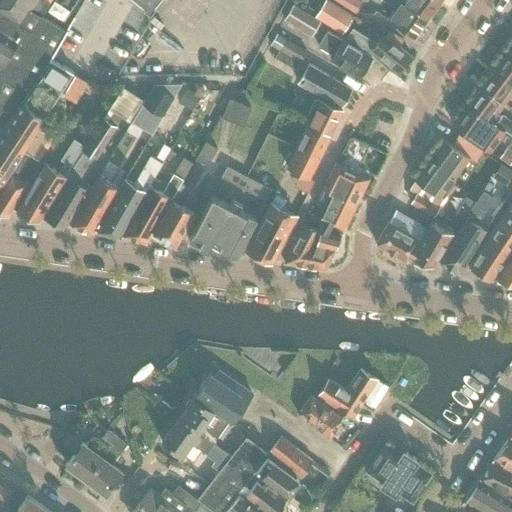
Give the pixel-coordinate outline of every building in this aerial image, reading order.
[(13,0),(0,0),(0,105),(13,114),(49,59),(66,30),(42,14),(41,16),(13,0)] [(13,0),(41,16),(42,14),(50,2),(46,0),(13,0)] [(135,0),(149,11),(158,0),(135,0)] [(329,0),(324,0),(315,16),(342,33),(353,15),(329,0)] [(335,0),(355,13),(362,1),(360,0),(335,0)] [(427,18),(401,0),(384,0),(395,7),(388,17),(414,36),(427,18)] [(401,0),(427,18),(440,1),(438,0),(401,0)] [(312,36),(319,24),(321,21),(293,3),(284,19),(312,36)] [(411,55),(397,43),(382,35),(376,41),(352,27),(344,40),(367,53),(371,49),(397,71),(411,55)] [(332,54),(330,58),(360,75),(371,56),(367,53),(344,40),(327,29),(317,45),(332,54)] [(274,57),(296,69),(306,49),(277,33),(270,44),(278,49),(274,57)] [(511,54),(508,51),(495,69),(511,81),(511,54)] [(49,59),(13,114),(0,133),(0,185),(44,119),(45,120),(73,73),(49,59)] [(315,91),(340,105),(351,87),(308,63),(298,82),(315,91)] [(511,81),(495,69),(482,86),(504,103),(511,93),(511,92),(511,81)] [(64,93),(76,100),(87,81),(75,74),(64,93)] [(162,113),(173,94),(154,83),(143,101),(162,113)] [(511,120),(501,112),(500,115),(497,113),(504,103),(482,86),(469,104),(505,130),(511,135),(511,120)] [(181,102),(191,107),(199,94),(189,89),(181,102)] [(229,98),(224,110),(221,117),(243,126),(251,107),(229,98)] [(338,117),(341,109),(320,99),(316,107),(306,127),(328,138),(338,117)] [(505,130),(469,104),(453,126),(490,151),(505,130)] [(66,175),(67,175),(68,176),(42,215),(64,225),(89,187),(80,181),(95,158),(96,158),(118,125),(116,124),(123,114),(110,105),(72,166),(66,175)] [(143,126),(133,121),(126,134),(136,139),(143,126)] [(319,157),(328,138),(306,127),(297,146),(319,157)] [(39,128),(25,151),(0,188),(0,211),(8,215),(29,183),(17,175),(31,155),(34,157),(49,135),(39,128)] [(482,151),(458,134),(451,144),(445,139),(415,180),(440,196),(469,157),(475,161),(482,151)] [(217,147),(205,140),(195,158),(207,165),(217,147)] [(319,157),(297,146),(287,166),(308,177),(319,157)] [(122,231),(125,228),(149,184),(163,162),(150,154),(134,182),(125,177),(108,205),(96,224),(98,223),(94,228),(119,237),(122,231)] [(96,224),(108,205),(97,198),(116,166),(107,160),(87,192),(69,223),(93,230),(96,224)] [(38,220),(67,175),(66,175),(72,166),(65,161),(59,170),(46,162),(16,211),(38,220)] [(317,219),(323,221),(344,229),(369,178),(336,162),(316,201),(323,203),(317,219)] [(270,188),(227,165),(221,176),(265,199),(270,188)] [(511,171),(500,165),(495,176),(509,183),(511,177),(511,171)] [(162,192),(149,184),(125,228),(121,233),(147,242),(152,232),(181,182),(183,178),(173,172),(162,192)] [(191,188),(181,182),(152,232),(175,244),(194,211),(182,204),(191,188)] [(469,210),(474,193),(456,188),(452,206),(469,210)] [(492,196),(483,190),(469,211),(479,217),(492,196)] [(416,192),(410,202),(434,216),(439,207),(416,192)] [(210,242),(236,255),(256,218),(211,194),(189,239),(207,248),(210,242)] [(511,197),(499,218),(490,233),(511,244),(511,197)] [(271,203),(246,250),(271,261),(296,214),(271,203)] [(426,227),(395,209),(390,219),(389,219),(375,242),(406,260),(408,255),(433,266),(454,231),(430,220),(426,227)] [(459,272),(485,230),(465,217),(438,260),(459,272)] [(323,221),(320,230),(306,265),(324,268),(343,229),(344,229),(323,221)] [(284,261),(306,265),(320,230),(303,224),(284,261)] [(511,248),(511,244),(490,233),(480,248),(504,261),(511,248)] [(493,280),(504,261),(480,248),(468,267),(493,280)] [(511,251),(495,278),(511,283),(511,251)] [(360,367),(346,389),(363,400),(378,378),(360,367)] [(214,376),(210,373),(205,379),(204,378),(199,386),(200,387),(195,393),(233,420),(252,393),(218,369),(214,376)] [(316,394),(352,418),(363,400),(346,389),(327,377),(316,394)] [(298,414),(328,437),(342,417),(311,394),(298,414)] [(177,418),(213,442),(220,432),(206,422),(214,410),(193,395),(177,418)] [(206,453),(213,442),(177,418),(161,440),(183,455),(191,443),(206,453)] [(85,478),(117,436),(107,428),(100,438),(97,436),(91,435),(85,443),(82,441),(66,463),(85,478)] [(282,435),(267,453),(281,463),(281,462),(301,476),(312,459),(293,446),(294,445),(282,435)] [(117,436),(85,478),(105,493),(122,471),(111,463),(127,443),(117,436)] [(215,511),(220,511),(229,502),(237,491),(243,483),(253,471),(265,456),(267,453),(263,450),(246,436),(197,498),(200,500),(215,511)] [(511,438),(508,437),(493,458),(511,468),(511,438)] [(401,452),(385,442),(367,470),(382,480),(380,483),(394,492),(396,489),(412,500),(430,472),(415,461),(417,458),(403,449),(401,452)] [(298,479),(265,456),(253,471),(288,495),(298,479)] [(511,468),(492,459),(479,478),(511,494),(511,468)] [(237,491),(264,511),(275,511),(286,497),(265,483),(264,484),(256,479),(249,488),(243,483),(237,491)] [(482,511),(511,511),(511,501),(477,481),(463,501),(482,511)] [(131,511),(181,511),(188,504),(193,509),(200,500),(197,498),(178,483),(171,492),(164,486),(158,494),(150,487),(131,511)] [(264,511),(237,491),(229,502),(236,507),(231,511),(264,511)] [(52,511),(28,494),(16,511),(17,511),(52,511)] [(482,511),(463,501),(454,511),(482,511)]
